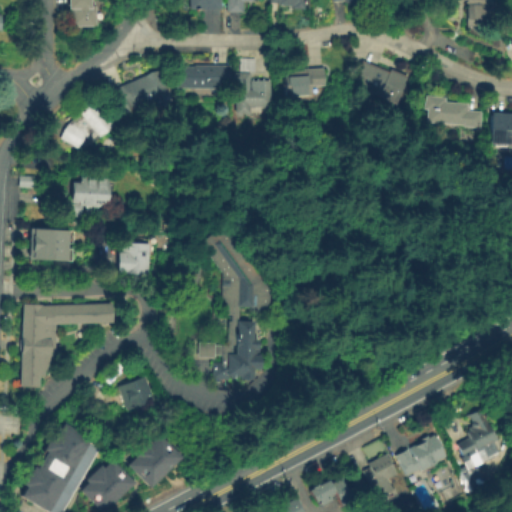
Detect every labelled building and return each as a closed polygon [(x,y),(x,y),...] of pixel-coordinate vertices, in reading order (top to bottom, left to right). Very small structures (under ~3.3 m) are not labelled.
[(87,27),(63,27),(63,9),(59,9),(59,0),(81,0),(81,6),(87,6),(87,27)] [(212,0),(212,10),(182,9),(182,0),(212,0)] [(222,12),(222,0),(246,0),(246,2),(237,2),(237,13),(222,12)] [(293,0),(294,9),(284,9),(283,5),(272,5),(272,2),(264,2),(264,0),(293,0)] [(457,27),(457,1),(450,1),(450,0),(484,0),(484,27),(457,27)] [(394,105),(346,83),(357,60),(385,73),(387,68),(407,77),(394,105)] [(168,88),(168,65),(223,65),(223,89),(168,88)] [(280,96),(280,68),(320,67),(320,86),(306,86),(306,95),(280,96)] [(129,110),(126,104),(107,112),(98,92),(150,69),(162,95),(129,110)] [(230,112),(230,72),(249,72),(249,78),(269,78),(269,104),(247,104),(247,111),(230,112)] [(473,127),(420,122),(421,109),(417,109),(419,94),(441,96),(440,100),(461,102),(461,109),(475,111),(473,127)] [(82,143),(77,153),(50,139),(57,126),(87,103),(104,125),(82,143)] [(510,143),(477,142),(478,111),(511,112),(511,136),(510,136),(510,143)] [(233,120),(227,127),(222,122),(228,115),(233,120)] [(29,176),(28,187),(12,186),(12,175),(29,176)] [(58,215),(58,199),(62,199),(62,182),(73,183),(73,175),(101,176),(100,205),(92,205),(92,214),(80,213),(80,203),(75,203),(75,216),(58,215)] [(223,279),(195,245),(220,224),(265,279),(264,311),(252,311),(252,307),(234,307),(234,320),(248,321),(248,339),(252,339),(252,369),(244,369),(244,381),(230,381),(230,376),(221,376),(221,381),(207,381),(207,363),(219,364),(219,354),(209,354),(208,358),(193,358),(193,342),(210,342),(210,346),(221,346),(221,339),(216,338),(216,321),(226,321),(226,316),(216,316),(217,279),(223,279)] [(59,230),(58,245),(19,243),(20,227),(59,230)] [(139,274),(105,272),(107,251),(115,251),(116,240),(141,242),(139,274)] [(58,245),(57,261),(18,259),(19,243),(58,245)] [(49,324),(45,371),(34,370),(34,377),(27,376),(26,388),(9,386),(16,304),(102,302),(103,323),(49,324)] [(118,410),(109,385),(137,375),(145,401),(118,410)] [(475,462),(468,450),(453,459),(445,445),(459,437),(455,430),(462,425),(457,417),(472,409),(490,440),(484,443),(490,454),(475,462)] [(39,511),(29,511),(11,501),(17,491),(12,488),(23,470),(28,473),(39,455),(34,452),(45,433),(50,436),(57,423),(83,439),(80,444),(93,452),(57,511),(41,511),(40,511),(39,511)] [(437,459),(411,472),(409,469),(398,475),(387,455),(413,442),(411,438),(418,435),(420,438),(425,436),(437,459)] [(141,490),(120,466),(127,461),(123,456),(141,440),(145,444),(153,436),(174,460),(141,490)] [(390,474),(381,479),(387,490),(375,496),(370,485),(363,489),(355,472),(362,468),(359,464),(379,454),(390,474)] [(98,511),(92,511),(75,493),(84,486),(79,481),(95,467),(98,470),(107,462),(128,485),(98,511)] [(312,511),(299,491),(319,479),(323,485),(334,478),(342,491),(312,511)] [(270,511),(268,508),(284,498),(286,501),(290,499),(295,506),(290,509),(291,511),(270,511)]
